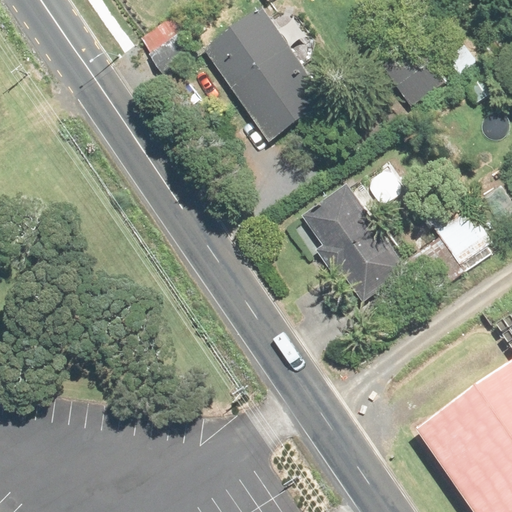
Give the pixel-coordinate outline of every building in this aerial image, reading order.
[(269,0),(274,8),(287,0),(269,0)] [(272,14),(210,57),(273,150),(336,107),(272,14)] [(446,89),(429,64),(398,84),(414,109),(446,89)] [(405,194),(392,175),(374,187),(387,206),(405,194)] [(408,262),(348,191),(309,225),(327,247),(320,253),(361,302),(408,262)] [(497,245),(475,212),(442,233),(464,267),(497,245)] [(511,511),(511,353),(414,421),(478,511),(511,511)]
